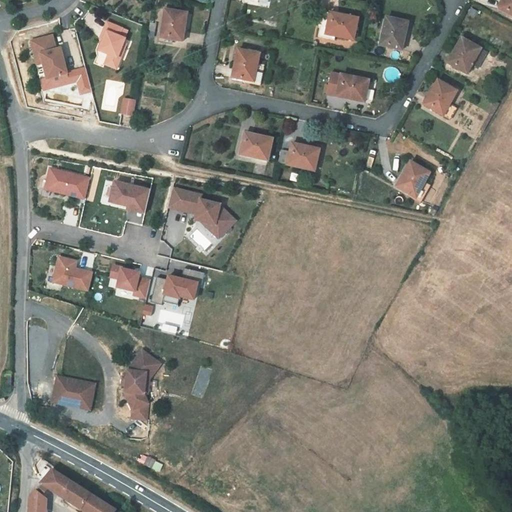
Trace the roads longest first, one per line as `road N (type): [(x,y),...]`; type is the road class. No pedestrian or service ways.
road 1 (residential): [(446,0),(438,33),(385,119),(365,123),(225,99)]
road 2 (residential): [(15,132),(46,125),(124,137),(160,128),(205,91)]
road 3 (residential): [(25,430),(21,227)]
road 4 (secondary): [(165,511),(25,430)]
road 5 (unknown): [(20,306),(76,329),(93,346),(107,363),(121,416)]
road 6 (residential): [(148,252),(21,227)]
